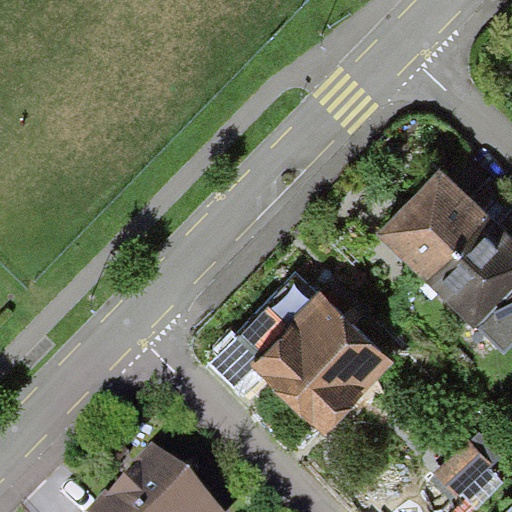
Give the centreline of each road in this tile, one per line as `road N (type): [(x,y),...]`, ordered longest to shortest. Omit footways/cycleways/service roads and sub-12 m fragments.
road 1 (residential): [(399,42),(127,325)]
road 2 (residential): [(127,325),(313,511)]
road 3 (residential): [(127,325),(0,454)]
road 4 (residential): [(399,42),(511,147)]
